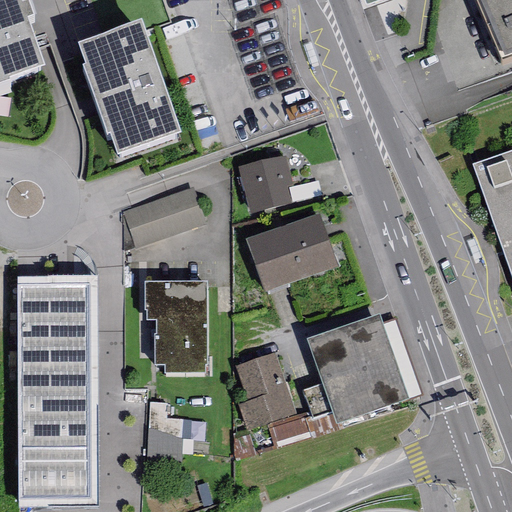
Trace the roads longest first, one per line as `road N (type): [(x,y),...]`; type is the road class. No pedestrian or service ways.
road 1 (secondary): [(310,0),(469,448)]
road 2 (secondary): [(511,436),(333,0)]
road 3 (primary): [(469,448),(304,511)]
